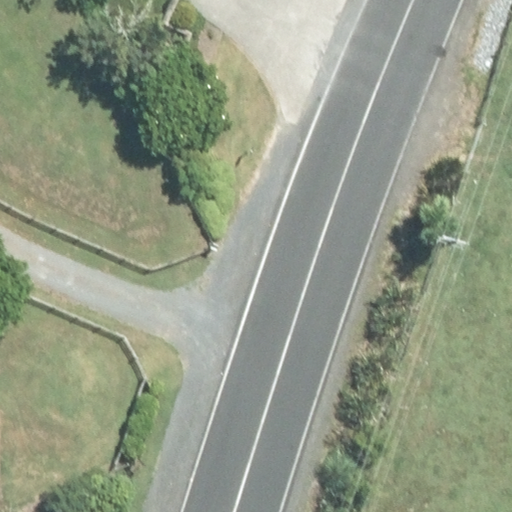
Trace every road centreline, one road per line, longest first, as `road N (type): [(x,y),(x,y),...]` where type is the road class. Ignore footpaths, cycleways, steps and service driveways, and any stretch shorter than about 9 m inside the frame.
road 1 (tertiary): [(415,0),(367,122),(241,511)]
road 2 (unknown): [(367,122),(179,0)]
